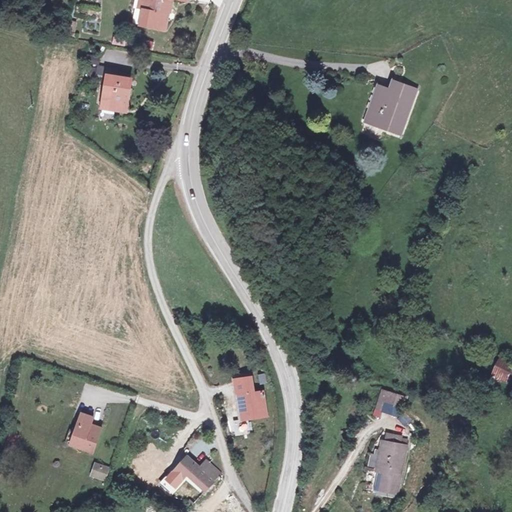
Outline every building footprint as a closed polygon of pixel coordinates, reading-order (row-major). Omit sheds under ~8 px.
[(167,31),(169,21),(165,20),(166,14),(173,15),(176,4),(169,2),(169,0),(147,0),(145,9),(141,25),(167,31)] [(106,104),(129,110),(135,83),(112,78),(106,104)] [(394,114),(402,117),(411,87),(394,83),(391,92),(381,89),(372,122),(390,126),(394,114)] [(398,128),(402,117),(394,114),(390,126),(398,128)] [(511,366),(503,362),(496,376),(511,384),(511,366)] [(261,385),(268,382),(265,373),(258,375),(261,385)] [(251,377),(237,379),(239,389),(253,387),(251,377)] [(373,416),(380,418),(381,412),(399,417),(405,395),(381,388),(373,416)] [(269,428),(266,397),(242,400),(244,420),(241,420),(242,431),(269,428)] [(81,417),(77,429),(86,433),(88,428),(90,421),(81,417)] [(98,432),(88,428),(86,433),(77,429),(75,435),(71,448),(90,455),(98,432)] [(4,444),(12,446),(15,433),(8,431),(4,444)] [(63,445),(71,448),(75,435),(66,433),(63,445)] [(407,451),(382,446),(375,476),(382,477),(378,495),(397,498),(407,451)] [(173,471),(181,479),(185,475),(201,490),(205,494),(221,476),(207,463),(200,471),(187,459),(173,471)] [(96,464),(93,474),(106,478),(109,467),(96,464)] [(166,492),(181,479),(173,471),(165,479),(161,479),(159,482),(158,484),(166,492)] [(205,494),(201,490),(192,500),(196,504),(205,494)] [(216,511),(239,511),(240,511),(232,496),(216,511)]
